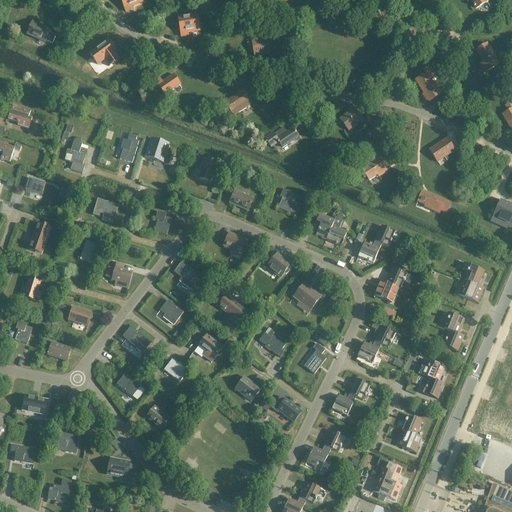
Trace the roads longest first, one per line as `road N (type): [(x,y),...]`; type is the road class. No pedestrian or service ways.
road 1 (unclassified): [(77,379),(205,216),(268,238),(354,285),(359,319),(338,361)]
road 2 (residential): [(419,511),(511,282)]
road 3 (residential): [(281,76),(147,40),(93,0)]
road 4 (unclassified): [(202,511),(168,497),(77,379)]
road 5 (unclassified): [(387,102),(407,45),(321,13),(294,17)]
road 6 (unclassified): [(338,361),(265,511)]
road 7 (residential): [(511,154),(387,102)]
road 8 (unknown): [(169,255),(128,237),(134,190),(114,170)]
